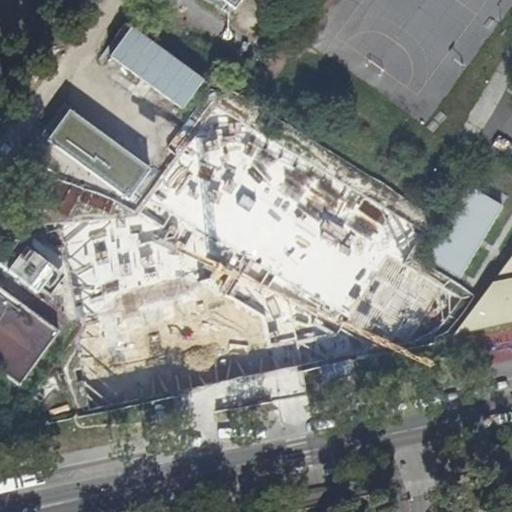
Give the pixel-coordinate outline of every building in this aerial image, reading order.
[(222,0),(236,10),(244,0),(222,0)] [(204,82),(128,26),(108,54),(183,109),(204,82)] [(150,166),(70,112),(48,145),(128,199),(150,166)] [(502,205),(469,185),(426,257),(460,277),(502,205)] [(511,258),(489,289),(482,300),(459,331),(470,329),(511,320),(511,258)] [(0,289),(0,371),(19,385),(49,343),(57,332),(23,307),(0,289)] [(482,365),(511,359),(511,326),(476,333),(482,365)]
